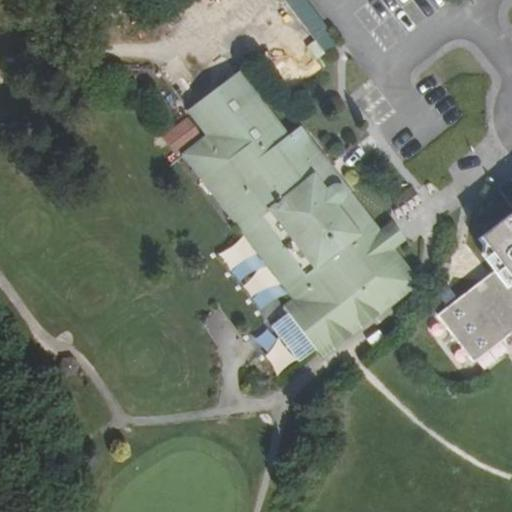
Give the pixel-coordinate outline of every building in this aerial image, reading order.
[(220,85),(257,128),(270,119),(235,73),(220,85)] [(207,139),(184,157),(294,301),(282,309),(287,315),(316,353),(412,278),(389,248),(399,241),(388,227),(379,235),(321,160),(260,131),(257,128),(220,85),(186,111),(207,139)] [(297,128),(285,137),(270,119),(257,128),(260,131),(321,160),(297,128)] [(478,257),(492,274),(438,316),(472,361),(511,330),(511,211),(475,239),(480,246),(478,257)] [(416,284),(412,278),(316,353),(320,358),(416,284)] [(316,353),(287,315),(267,331),(295,369),(316,353)]
